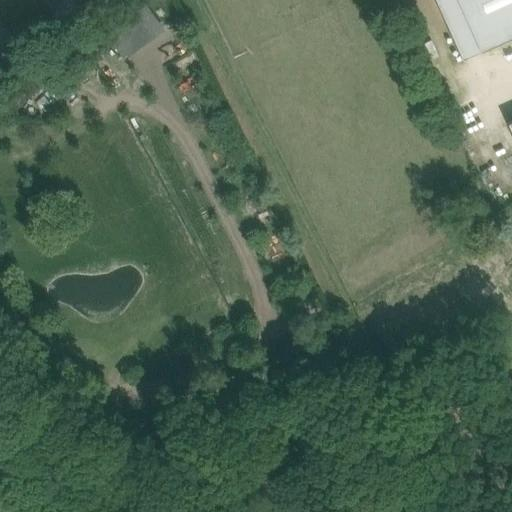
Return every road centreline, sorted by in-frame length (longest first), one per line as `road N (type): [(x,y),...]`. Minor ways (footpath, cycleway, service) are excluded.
road 1 (track): [(342,287),(427,511)]
road 2 (track): [(141,511),(0,394)]
